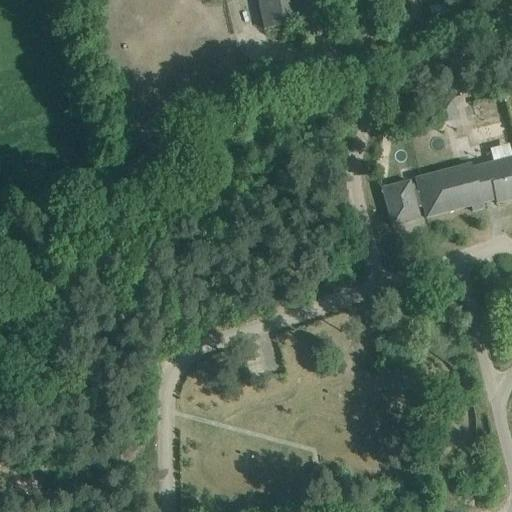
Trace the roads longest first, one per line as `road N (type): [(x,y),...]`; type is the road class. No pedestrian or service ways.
road 1 (unclassified): [(167,511),(166,399),(188,356),(382,284)]
road 2 (unclassified): [(382,284),(356,192),(361,118),(397,49),(511,17)]
road 3 (unclassified): [(497,404),(457,263)]
